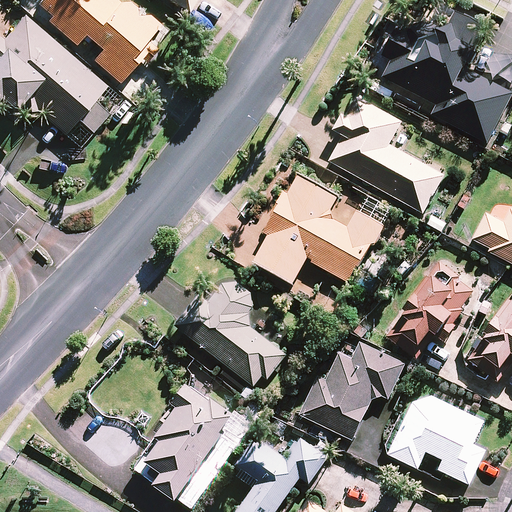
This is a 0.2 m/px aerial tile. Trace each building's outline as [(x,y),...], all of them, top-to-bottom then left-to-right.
[(49,0),(41,10),(55,21),(50,27),(80,51),(88,42),(105,56),(97,66),(125,88),(145,64),(150,68),(161,54),(151,46),(165,30),(153,21),(141,22),(140,12),(133,7),(123,7),(114,0),(104,0),(103,2),(99,0),(49,0)] [(162,0),(191,18),(202,0),(162,0)] [(420,25),(418,26),(415,33),(409,30),(405,38),(396,34),(383,59),(392,63),(383,80),(437,107),(432,117),(488,145),(511,96),(511,95),(464,71),(485,28),(456,13),(443,38),(443,36),(441,35),(440,33),(439,32),(437,30),(436,29),(434,28),(432,27),(430,26),(428,26),(426,26),(424,25),(422,25),(420,25)] [(111,91),(29,20),(8,44),(4,40),(0,44),(0,113),(16,128),(25,117),(41,116),(68,140),(80,126),(95,139),(112,119),(97,106),(111,91)] [(401,124),(357,100),(346,120),(343,118),(335,133),(344,138),(330,163),(423,214),(444,177),(389,146),(401,124)] [(355,209),(299,178),(289,196),(285,195),(264,234),(270,237),(255,265),(293,286),(307,261),(351,285),(382,226),(354,211),(355,209)] [(487,215),(474,240),(492,249),(490,253),(511,264),(511,210),(511,211),(505,224),(487,215)] [(447,224),(432,217),(425,231),(440,238),(447,224)] [(441,263),(387,338),(417,359),(434,336),(444,343),(465,313),(461,310),(473,292),(459,282),(462,278),(441,263)] [(179,329),(255,388),(263,377),(267,380),(286,356),(242,322),(258,302),(229,280),(209,305),(202,300),(179,329)] [(511,300),(508,299),(469,364),(500,384),(511,364),(511,300)] [(352,441),(371,402),(383,397),(389,400),(405,366),(360,344),(353,359),(341,353),(327,382),(319,378),(301,416),(352,441)] [(136,466),(137,473),(156,485),(154,487),(178,503),(234,418),(194,391),(185,386),(173,405),(177,408),(171,417),(166,414),(154,433),(156,434),(136,466)] [(483,424),(419,394),(390,456),(419,470),(427,454),(444,462),(439,472),(470,486),(487,452),(473,445),(483,424)] [(238,477),(255,489),(239,511),(276,511),(301,477),(310,484),(328,459),(313,448),(301,439),(287,459),(256,437),(236,465),(243,469),(238,477)] [(346,511),(341,508),(337,511),(324,511),(309,501),(301,511),(346,511)]
